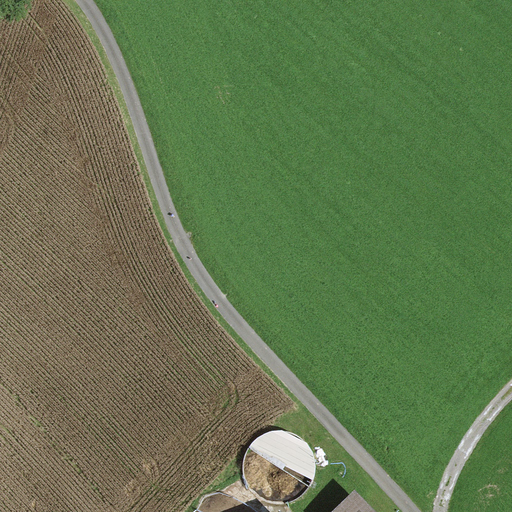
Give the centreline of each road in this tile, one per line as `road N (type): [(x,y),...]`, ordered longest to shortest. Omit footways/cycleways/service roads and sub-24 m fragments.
road 1 (unclassified): [(408,511),(196,268),(121,70),(82,0)]
road 2 (track): [(511,389),(471,437),(439,511)]
